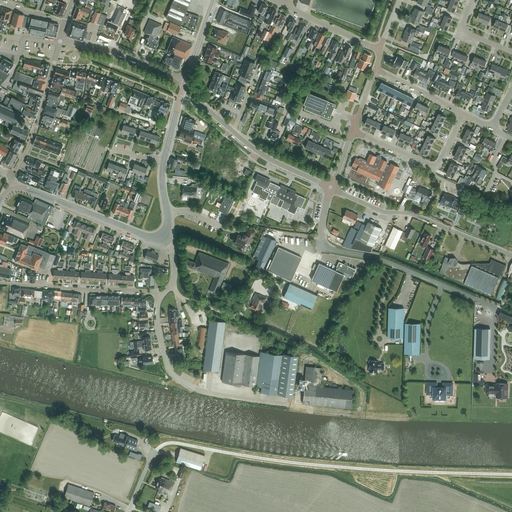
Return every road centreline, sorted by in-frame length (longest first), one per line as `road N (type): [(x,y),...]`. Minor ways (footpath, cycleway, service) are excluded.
road 1 (unclassified): [(128,511),(151,454),(166,443),(365,469),(511,474)]
road 2 (residential): [(494,307),(395,264),(320,248),(330,188)]
road 3 (unclassified): [(285,405),(217,395),(177,379),(157,322),(161,296)]
road 4 (unclassified): [(511,255),(330,188)]
road 5 (residential): [(161,296),(0,283)]
road 6 (tertiary): [(164,236),(13,188)]
road 7 (unclassified): [(13,188),(58,42)]
road 8 (residential): [(352,130),(432,166),(463,113)]
road 9 (unclassified): [(185,80),(115,50),(58,42)]
